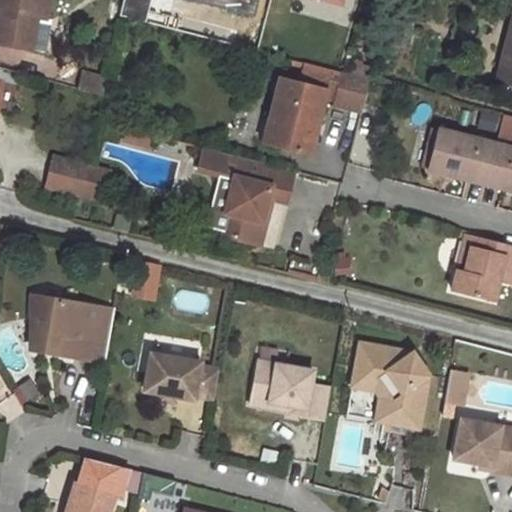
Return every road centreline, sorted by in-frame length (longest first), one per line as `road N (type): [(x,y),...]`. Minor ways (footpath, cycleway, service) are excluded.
road 1 (residential): [(0,204),(511,339)]
road 2 (residential): [(340,511),(19,430),(6,511)]
